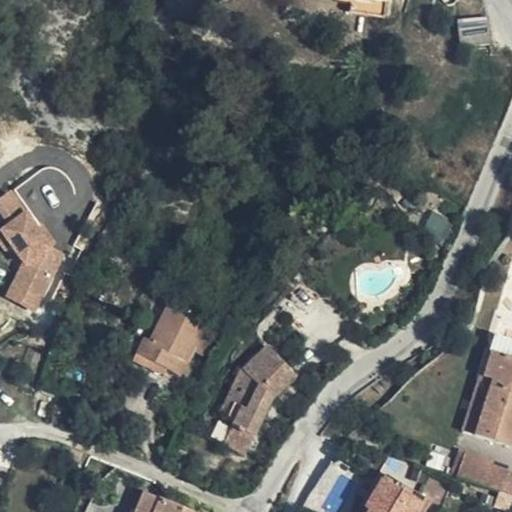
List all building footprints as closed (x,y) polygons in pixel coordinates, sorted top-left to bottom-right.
[(387,19),(388,3),(361,0),(351,0),(352,6),(351,14),(387,19)] [(487,22),(472,23),(482,32),(488,38),(487,22)] [(482,32),(472,23),(460,24),(462,47),(488,45),(488,38),(482,32)] [(39,260),(29,243),(6,202),(0,205),(0,256),(3,255),(14,271),(0,290),(0,292),(22,309),(52,270),(39,260)] [(35,239),(29,243),(39,260),(45,256),(35,239)] [(22,309),(0,292),(0,308),(15,320),(22,309)] [(187,365),(193,353),(199,340),(207,324),(170,307),(150,346),(144,343),(134,363),(158,375),(162,368),(174,375),(181,362),(187,365)] [(199,340),(193,353),(207,360),(212,347),(199,340)] [(248,376),(229,417),(232,427),(223,446),(245,457),(272,401),(296,377),(267,348),(242,372),(248,376)] [(511,361),(485,352),(476,377),(479,378),(491,382),(474,437),(511,448),(511,361)] [(222,414),(229,417),(248,376),(242,372),(222,414)] [(491,382),(479,378),(462,433),(474,437),(491,382)] [(460,451),(452,477),(501,493),(506,476),(509,467),(460,451)] [(511,478),(506,476),(501,493),(511,496),(511,478)] [(418,511),(420,509),(381,484),(364,510),(367,511),(418,511)] [(153,511),(158,501),(142,495),(134,511),(153,511)] [(183,511),(158,501),(153,511),(183,511)]
